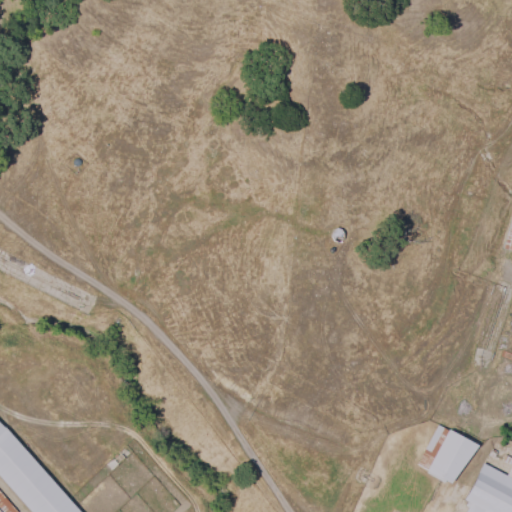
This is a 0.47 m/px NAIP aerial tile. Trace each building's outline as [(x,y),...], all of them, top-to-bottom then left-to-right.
[(511,251),(511,209),(502,248),(511,251)] [(452,484),(473,442),(435,423),(414,465),(452,484)] [(0,480),(28,511),(77,511),(0,424),(0,480)] [(462,511),(511,511),(511,466),(510,466),(506,474),(480,462),(463,499),(468,501),(462,511)] [(0,511),(13,511),(16,510),(0,492),(0,511)]
